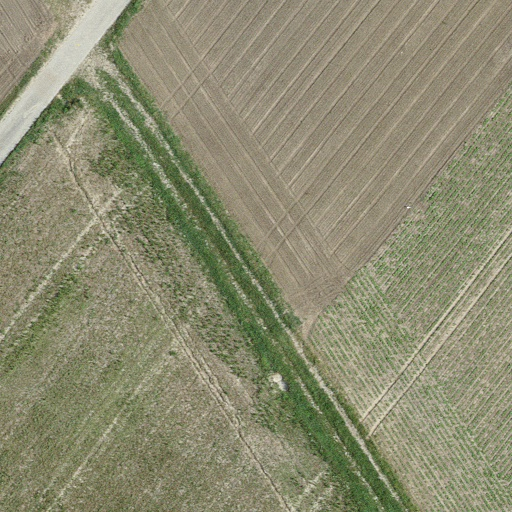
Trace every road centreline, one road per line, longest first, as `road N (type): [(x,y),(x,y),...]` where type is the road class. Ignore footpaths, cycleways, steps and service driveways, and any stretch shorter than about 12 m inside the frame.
road 1 (track): [(52,0),(397,511)]
road 2 (track): [(106,0),(0,135)]
